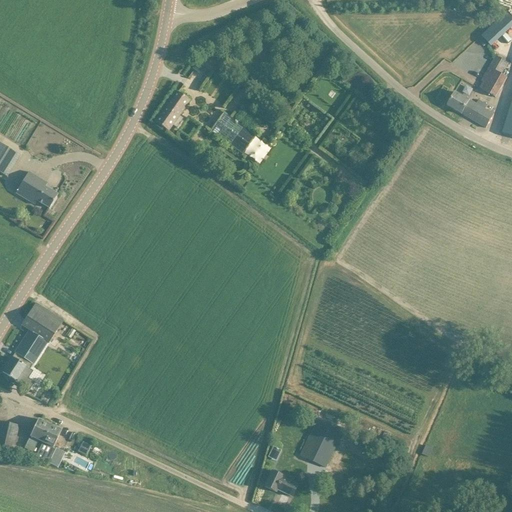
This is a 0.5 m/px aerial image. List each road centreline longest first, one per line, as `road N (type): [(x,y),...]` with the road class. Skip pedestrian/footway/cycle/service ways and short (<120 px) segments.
road 1 (tertiary): [(0,332),(127,134),(166,11)]
road 2 (unclassified): [(253,511),(0,392)]
road 3 (unclassified): [(308,0),(427,104)]
